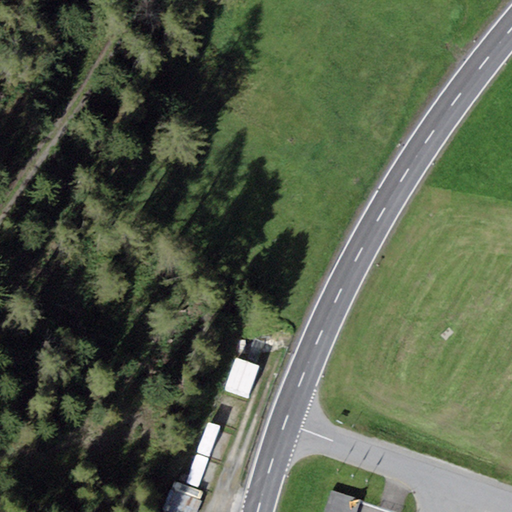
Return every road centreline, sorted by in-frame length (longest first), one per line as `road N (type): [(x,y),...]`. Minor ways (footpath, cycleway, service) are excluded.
road 1 (secondary): [(511,27),(438,122),(376,221),(322,326),(257,511)]
road 2 (track): [(0,219),(144,0)]
